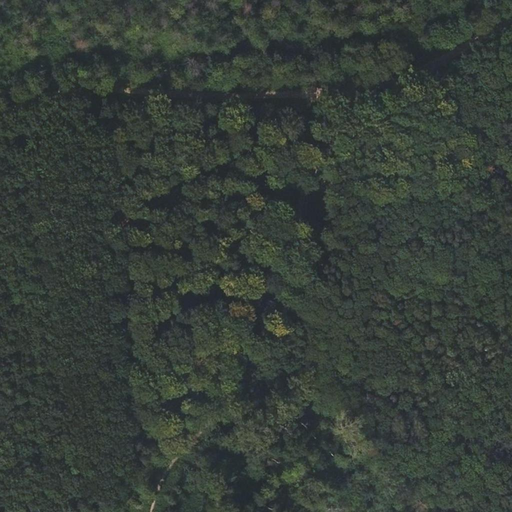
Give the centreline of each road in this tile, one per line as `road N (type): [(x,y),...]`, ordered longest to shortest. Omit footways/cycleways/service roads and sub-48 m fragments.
road 1 (track): [(150,511),(166,469),(220,408),(306,176),(357,92)]
road 2 (track): [(0,112),(83,89),(357,92)]
road 3 (track): [(357,92),(443,62),(511,16)]
